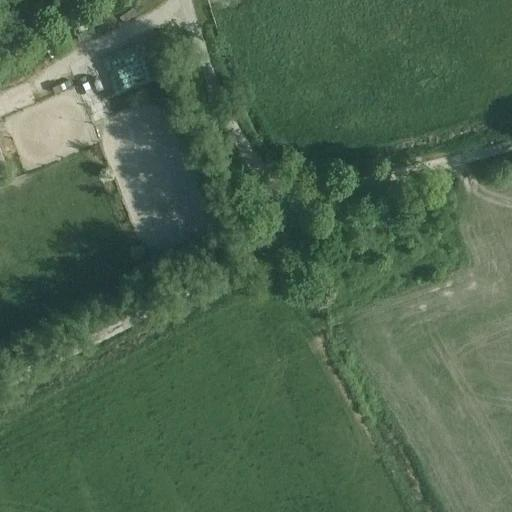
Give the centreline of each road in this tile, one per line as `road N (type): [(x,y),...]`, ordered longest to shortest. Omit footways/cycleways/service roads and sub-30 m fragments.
road 1 (residential): [(0,384),(237,272),(283,218),(292,192),(265,178),(249,155),(185,0)]
road 2 (track): [(292,192),(511,146)]
